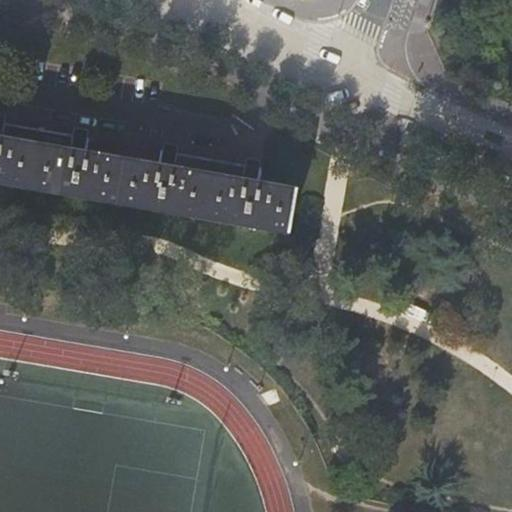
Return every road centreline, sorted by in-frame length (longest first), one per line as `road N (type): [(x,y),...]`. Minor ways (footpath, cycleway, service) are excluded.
road 1 (residential): [(511,145),(355,68)]
road 2 (residential): [(355,68),(210,0)]
